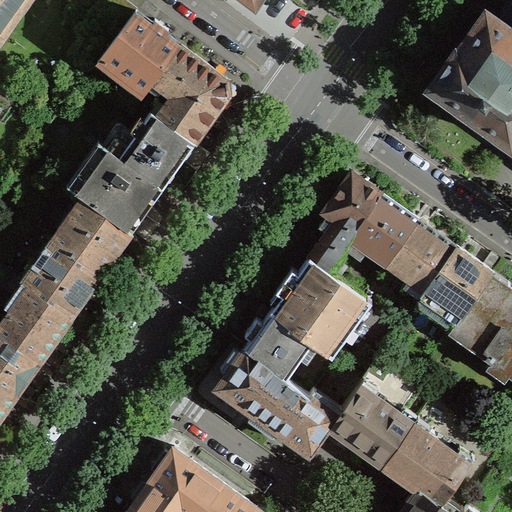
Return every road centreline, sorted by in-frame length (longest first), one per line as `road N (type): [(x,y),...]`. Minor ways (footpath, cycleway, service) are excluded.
road 1 (tertiary): [(319,96),(126,370)]
road 2 (residential): [(126,370),(314,499),(360,502)]
road 3 (residential): [(319,96),(511,232)]
road 4 (tertiary): [(126,370),(26,511)]
road 5 (residential): [(191,0),(319,96)]
